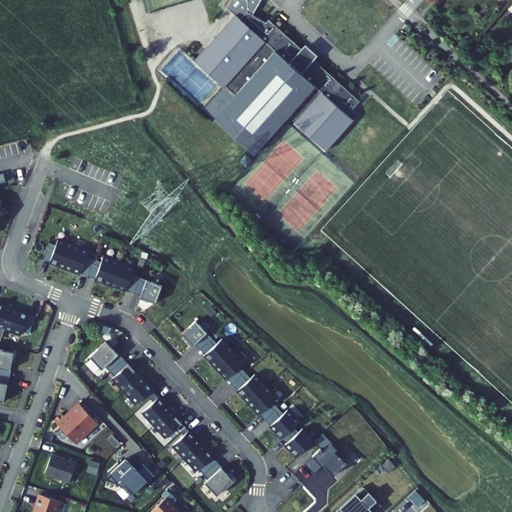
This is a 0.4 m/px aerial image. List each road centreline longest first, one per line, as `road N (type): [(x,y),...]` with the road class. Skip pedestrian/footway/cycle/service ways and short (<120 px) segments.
road 1 (residential): [(260,510),(254,456),(129,322),(76,301)]
road 2 (residential): [(76,301),(19,279),(11,252),(43,164),(114,195)]
road 3 (residential): [(76,301),(33,417)]
road 4 (residential): [(316,38),(356,63),(405,11)]
